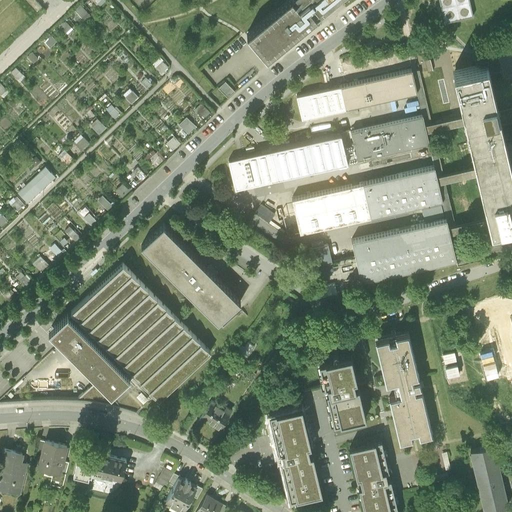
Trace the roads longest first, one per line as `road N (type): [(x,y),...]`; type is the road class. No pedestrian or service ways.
road 1 (tertiary): [(393,0),(237,118),(0,338)]
road 2 (residential): [(281,511),(147,434),(76,418),(0,421)]
